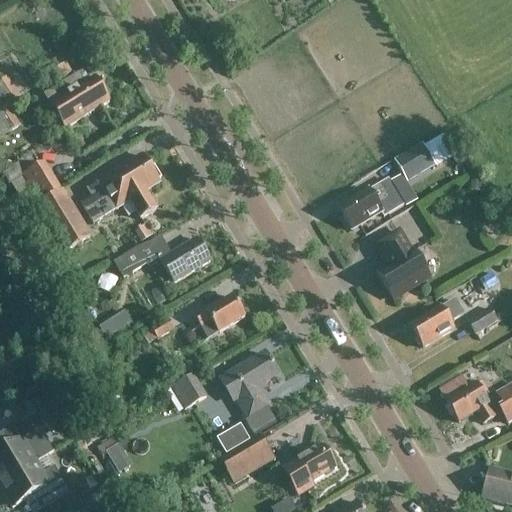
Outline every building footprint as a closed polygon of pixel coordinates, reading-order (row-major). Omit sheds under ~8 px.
[(76,78),(46,96),(52,106),(48,108),(51,113),(54,111),(66,130),(107,105),(93,81),(82,87),(76,78)] [(20,99),(10,85),(8,82),(3,86),(0,82),(0,127),(2,126),(8,134),(14,131),(21,127),(9,111),(21,104),(19,100),(20,99)] [(422,146),(394,163),(408,185),(435,169),(422,146)] [(90,201),(80,208),(92,228),(128,205),(139,222),(155,213),(143,195),(157,186),(155,183),(158,179),(153,172),(148,172),(140,159),(85,193),(90,201)] [(22,180),(38,205),(56,194),(40,169),(22,180)] [(368,193),(337,211),(350,233),(381,215),(384,219),(403,208),(388,182),(368,194),(368,193)] [(59,200),(56,195),(56,194),(38,205),(39,206),(46,217),(55,233),(67,254),(89,240),(76,220),(63,197),(59,200)] [(158,236),(171,228),(164,217),(151,225),(158,236)] [(392,303),(428,281),(412,254),(410,255),(398,235),(376,248),(388,268),(376,275),(392,303)] [(194,243),(158,265),(172,288),(208,265),(194,243)] [(138,254),(115,268),(123,281),(146,267),(138,254)] [(489,276),(478,283),(485,295),(497,288),(489,276)] [(204,312),(193,319),(208,342),(217,336),(217,337),(243,321),(230,300),(206,315),(204,312)] [(440,310),(408,329),(422,351),(454,332),(450,325),(462,318),(453,304),(440,311),(440,310)] [(121,311),(96,327),(105,342),(131,325),(121,311)] [(488,313),(466,324),(474,338),(496,326),(488,313)] [(156,343),(174,332),(167,322),(150,333),(156,343)] [(263,357),(219,384),(232,404),(235,402),(247,422),(244,424),(253,439),(275,425),(267,411),(268,410),(259,395),(258,394),(256,390),(264,385),(276,377),(263,357)] [(191,378),(169,392),(182,414),(206,401),(191,378)] [(438,394),(445,405),(444,405),(457,426),(474,415),(481,427),(493,420),(486,408),(474,387),(465,392),(459,382),(438,394)] [(511,386),(495,397),(502,409),(498,411),(506,426),(511,422),(511,386)] [(31,404),(46,428),(63,418),(48,394),(31,404)] [(9,450),(0,455),(0,486),(35,466),(52,456),(38,432),(32,435),(24,422),(0,436),(9,450)] [(239,427),(215,441),(225,457),(248,443),(239,427)] [(221,465),(235,488),(273,464),(259,441),(221,465)] [(117,447),(105,455),(118,476),(131,469),(117,447)] [(280,472),(287,484),(288,483),(299,500),(314,490),(311,486),(336,471),(322,448),(308,457),(307,455),(280,472)] [(45,510),(68,496),(53,470),(41,477),(35,466),(0,486),(0,493),(11,511),(36,496),(45,510)] [(481,503),(511,511),(511,478),(488,473),(481,503)] [(360,511),(355,503),(339,511),(360,511)]
